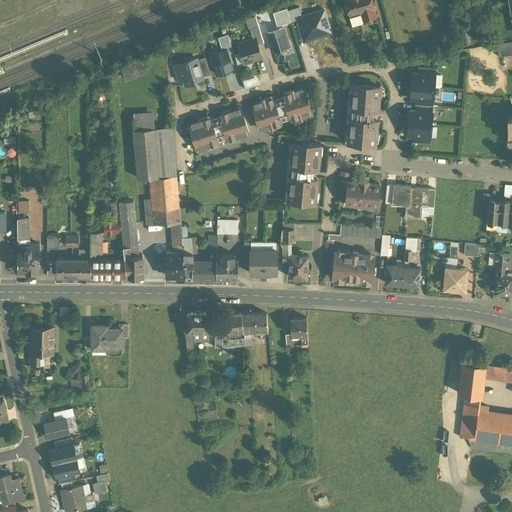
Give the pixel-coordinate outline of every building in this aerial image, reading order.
[(345,0),(350,16),(362,13),(364,20),(375,16),(373,9),(374,9),(370,0),(345,0)] [(301,17),(298,7),(287,11),(291,22),(297,20),(297,18),(301,17)] [(273,13),(277,26),(291,22),(287,11),(287,9),(273,13)] [(321,32),(330,29),(324,10),(301,17),(297,18),(297,20),(298,22),(300,22),(302,27),(300,28),(303,38),(312,35),(313,39),(322,36),(321,32)] [(258,26),(250,29),(253,39),(256,39),(258,45),(264,43),(261,33),(258,26)] [(283,28),(267,33),(273,51),(277,50),(281,52),(284,48),(289,46),(283,28)] [(227,53),(233,52),(228,35),(218,38),(222,50),(226,49),(227,53)] [(253,39),(238,44),(244,63),(262,58),(258,45),(256,39),(253,39)] [(506,42),(497,44),(499,57),(507,55),(506,42)] [(227,53),(226,49),(222,50),(209,54),(216,74),(232,69),(227,53)] [(205,57),(197,60),(203,77),(211,75),(205,57)] [(142,59),(122,67),(126,77),(146,70),(142,59)] [(188,61),(174,65),(179,81),(184,79),(185,84),(194,82),(194,81),(203,78),(203,77),(197,60),(197,59),(188,62),(188,61)] [(418,73),(412,72),(411,85),(434,87),(435,74),(418,73)] [(245,86),(260,83),(258,76),(244,79),(245,86)] [(380,86),(349,84),(344,142),(375,144),(377,120),(370,120),(371,110),(378,110),(380,86)] [(434,87),(411,85),(410,97),(416,98),(433,99),(434,87)] [(304,87),(283,94),(284,98),(274,101),(273,97),(252,103),(260,130),(261,130),(264,133),(276,134),(277,125),(281,123),(280,119),(290,116),(291,120),(312,114),(304,87)] [(241,107),(220,113),(221,117),(211,120),(210,116),(189,123),(198,152),(250,136),(241,107)] [(415,110),(409,109),(408,122),(431,124),(432,111),(415,110)] [(431,124),(408,122),(407,135),(413,135),(430,136),(431,124)] [(176,172),(172,126),(134,129),(138,178),(150,177),(152,198),(154,224),(172,222),(171,221),(181,220),(176,172)] [(301,136),(278,134),(278,141),(289,142),(290,142),(300,143),(301,136)] [(300,143),(290,142),(289,142),(284,199),(315,202),(317,178),(310,178),(311,168),(318,168),(320,144),(300,143)] [(254,149),(202,165),(206,176),(257,160),(254,149)] [(348,180),(348,181),(347,181),(346,188),(347,188),(346,202),(378,205),(380,183),(368,182),(368,180),(360,179),(360,181),(348,180)] [(412,183),(395,182),(393,204),(408,205),(407,217),(422,218),(422,213),(423,204),(428,205),(429,187),(412,186),(412,183)] [(437,187),(429,187),(428,205),(423,204),(422,213),(435,214),(437,187)] [(154,224),(152,198),(145,198),(148,224),(154,224)] [(494,199),(489,199),(489,206),(488,206),(487,223),(492,223),(493,225),(497,225),(499,202),(495,201),(494,199)] [(18,200),(19,212),(28,212),(28,200),(18,200)] [(505,200),(503,202),(499,202),(497,225),(501,226),(503,224),(507,225),(510,201),(505,200)] [(134,201),(119,202),(120,221),(121,222),(122,233),(123,247),(130,247),(139,246),(134,201)] [(378,205),(346,202),(338,201),(336,223),(340,223),(376,226),(378,205)] [(18,239),(29,239),(29,218),(17,218),(18,239)] [(238,219),(217,219),(217,233),(237,233),(238,219)] [(181,220),(171,221),(172,222),(174,251),(183,250),(182,237),(181,220)] [(121,222),(104,223),(104,233),(108,233),(122,233),(121,222)] [(294,241),(294,222),(283,222),(283,241),(290,241),(294,241)] [(376,226),(340,223),(340,235),(382,239),(382,235),(383,227),(376,226)] [(390,236),(382,235),(382,239),(380,254),(388,255),(390,236)] [(59,236),(47,236),(47,248),(59,248),(59,236)] [(191,236),(182,237),(183,250),(184,254),(193,253),(191,236)] [(417,238),(406,237),(405,250),(411,250),(411,251),(416,251),(417,238)] [(102,240),(90,240),(90,250),(91,258),(101,259),(102,240)] [(479,243),(465,242),(464,254),(478,255),(479,243)] [(30,245),(30,248),(22,248),(22,251),(18,251),(18,271),(31,270),(32,272),(35,272),(38,270),(38,262),(39,262),(39,245),(30,245)] [(251,249),(250,249),(250,261),(250,273),(260,273),(260,276),(266,276),(267,273),(276,273),(276,261),(276,249),(251,249)] [(90,250),(79,250),(79,258),(91,258),(90,250)] [(174,251),(166,252),(166,277),(186,277),(184,254),(183,250),(174,251)] [(351,253),(335,252),(333,279),(372,282),(374,255),(358,254),(358,253),(357,253),(357,252),(352,251),(352,252),(351,252),(351,253)] [(509,253),(495,252),(494,265),(497,265),(497,273),(503,274),(504,269),(505,269),(505,265),(508,266),(509,253)] [(193,253),(184,254),(186,277),(193,277),(193,259),(194,259),(194,253),(193,253)] [(234,255),(221,255),(221,256),(217,256),(217,259),(217,277),(238,277),(238,258),(234,258),(234,255)] [(299,257),(290,256),(282,256),(282,260),(289,260),(289,277),(307,277),(307,260),(299,260),(299,257)] [(130,257),(124,257),(124,259),(125,259),(127,276),(143,276),(143,257),(130,257)] [(72,258),(56,258),(56,262),(53,262),(53,270),(56,270),(56,276),(72,276),(72,258)] [(79,258),(72,258),(72,276),(91,276),(91,258),(79,258)] [(101,259),(91,258),(91,276),(127,276),(125,259),(124,259),(121,259),(101,259)] [(194,259),(193,259),(193,277),(217,277),(217,259),(211,259),(194,259)] [(404,266),(387,264),(385,283),(402,284),(404,266)] [(410,266),(404,266),(402,284),(418,286),(420,267),(410,266)] [(467,269),(449,268),(447,288),(465,290),(467,269)] [(503,274),(497,273),(495,292),(511,293),(511,274),(507,274),(507,276),(503,275),(503,274)] [(242,313),(232,314),(232,312),(225,313),(226,319),(228,319),(229,328),(231,330),(232,331),(244,330),(242,313)] [(209,313),(188,313),(188,329),(187,331),(194,331),(209,331),(209,313)] [(261,313),(242,313),(244,330),(251,330),(261,330),(261,313)] [(307,317),(290,318),(291,324),(288,324),(289,329),(291,329),(291,335),(302,335),(308,334),(307,317)] [(107,325),(92,325),(92,337),(92,346),(93,346),(93,351),(93,355),(108,355),(107,354),(107,346),(114,346),(114,328),(107,328),(107,325)] [(118,325),(118,328),(114,328),(114,346),(107,346),(107,354),(108,355),(109,356),(121,356),(123,354),(122,338),(122,325),(118,325)] [(54,328),(32,327),(32,335),(31,344),(32,344),(32,350),(32,352),(40,352),(46,352),(46,355),(53,355),(53,345),(54,345),(54,336),(53,336),(54,328)] [(194,331),(187,331),(188,329),(184,330),(186,341),(192,340),(209,340),(209,331),(194,331)] [(231,330),(228,334),(221,334),(222,347),(245,345),(244,330),(232,331),(231,330)] [(252,346),(251,330),(244,330),(245,345),(250,344),(250,346),(252,346)] [(92,337),(83,337),(86,351),(93,351),(93,346),(92,346),(92,337)] [(40,352),(32,352),(32,350),(30,350),(29,367),(37,367),(37,369),(39,369),(39,367),(44,368),(44,362),(39,362),(40,352)] [(485,366),(463,363),(458,395),(465,396),(465,404),(478,406),(480,398),(483,380),(485,366)] [(511,369),(485,366),(483,380),(486,380),(487,377),(511,380),(511,369)] [(88,375),(81,376),(82,379),(84,387),(84,391),(91,390),(88,375)] [(82,379),(72,381),(73,389),(84,387),(82,379)] [(4,400),(0,400),(0,429),(10,428),(4,400)] [(478,406),(465,404),(461,437),(474,439),(478,406)] [(511,415),(487,413),(488,407),(478,406),(474,439),(496,441),(511,443),(511,415)] [(53,413),(54,421),(67,418),(73,417),(72,409),(53,413)] [(44,423),(47,438),(70,433),(67,418),(54,421),(44,423)] [(71,439),(54,442),(56,450),(72,446),(71,439)] [(496,441),(474,439),(473,449),(494,452),(496,441)] [(511,443),(496,441),(494,452),(511,453),(511,443)] [(56,450),(50,451),(53,464),(76,459),(73,446),(72,446),(56,450)] [(76,459),(53,464),(56,477),(74,473),(79,472),(76,459)] [(11,476),(7,476),(6,473),(0,474),(0,492),(1,492),(3,501),(24,496),(19,477),(11,479),(11,476)] [(74,473),(58,477),(59,484),(76,481),(74,473)] [(108,474),(96,476),(98,483),(98,484),(104,483),(110,482),(108,474)] [(104,483),(98,484),(98,483),(93,484),(95,495),(106,493),(104,483)] [(82,486),(63,490),(67,511),(73,511),(87,509),(86,503),(84,496),(82,486)] [(93,495),(84,496),(86,503),(94,501),(93,495)]
